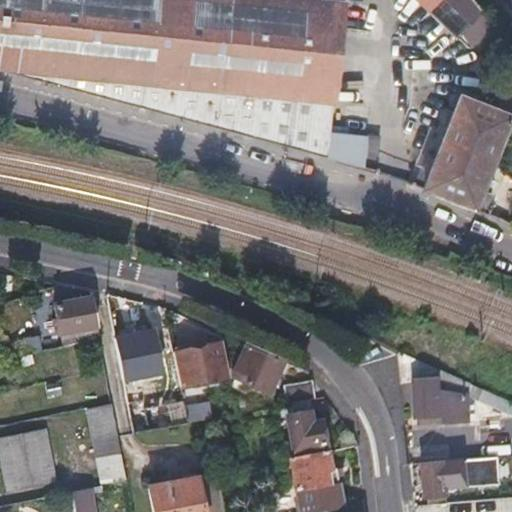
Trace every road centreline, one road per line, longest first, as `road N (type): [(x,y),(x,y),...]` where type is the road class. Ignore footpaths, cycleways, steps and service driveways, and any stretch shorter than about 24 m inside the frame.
road 1 (unclassified): [(0,97),(383,206),(511,254)]
road 2 (residential): [(0,248),(277,325),(348,382),(376,447),(383,511)]
